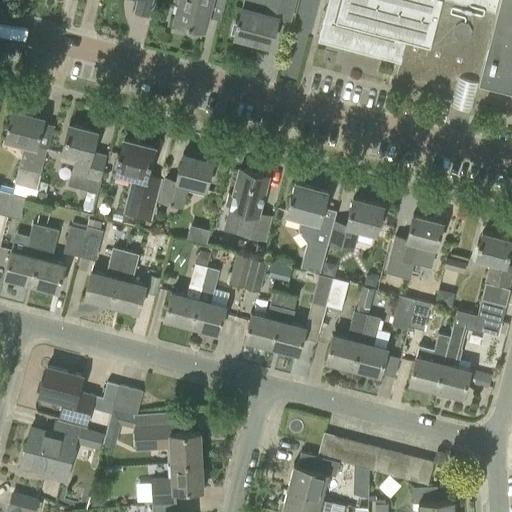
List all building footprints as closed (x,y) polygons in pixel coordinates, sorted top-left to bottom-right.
[(135,0),(133,12),(149,16),(153,0),(135,0)] [(172,0),(172,1),(178,3),(174,21),(203,29),(205,23),(206,16),(219,20),(224,0),(172,0)] [(295,0),(243,0),(234,37),(270,46),(277,18),(291,21),(295,0)] [(511,0),(327,0),(317,40),(321,41),(399,62),(395,77),(400,78),(511,107),(511,0)] [(13,108),(5,138),(24,143),(12,194),(13,194),(32,199),(34,199),(37,189),(36,189),(46,149),(48,149),(54,124),(43,122),(44,117),(13,108)] [(69,123),(62,151),(61,159),(72,163),(67,186),(96,193),(106,154),(92,150),(97,130),(69,123)] [(124,138),(115,172),(132,176),(122,212),(151,219),(162,177),(148,174),(155,146),(124,138)] [(213,161),(183,153),(176,179),(164,176),(157,201),(182,208),(189,183),(206,188),(213,161)] [(240,168),(230,207),(239,209),(233,232),(265,241),(272,215),(259,212),(269,176),(240,168)] [(294,183),(286,213),(301,217),(298,229),(307,242),(300,266),(320,271),(322,262),(328,244),(334,220),(331,230),(317,226),(318,221),(325,197),(327,191),(294,183)] [(13,194),(12,194),(0,190),(0,213),(7,216),(13,194)] [(87,192),(82,209),(90,211),(95,194),(87,192)] [(13,194),(7,216),(19,219),(23,201),(31,203),(32,199),(13,194)] [(382,205),(353,198),(346,223),(334,220),(328,244),(353,251),(359,228),(376,232),(382,205)] [(442,221),(412,213),(407,237),(394,234),(388,255),(386,254),(382,269),(397,273),(401,259),(414,263),(419,242),(435,246),(442,221)] [(87,225),(86,229),(79,256),(95,260),(103,229),(100,228),(101,222),(89,218),(87,225)] [(3,277),(30,284),(45,225),(32,222),(24,253),(10,249),(3,277)] [(58,229),(45,225),(30,284),(58,291),(65,263),(51,260),(58,229)] [(62,251),(79,256),(86,229),(70,225),(62,251)] [(475,256),(490,260),(485,281),(508,287),(511,270),(511,264),(505,263),(511,239),(482,231),(475,256)] [(83,298),(110,305),(124,249),(112,246),(105,274),(91,270),(83,298)] [(138,253),(124,249),(110,305),(137,312),(144,284),(131,281),(138,253)] [(198,298),(206,266),(205,265),(209,253),(198,250),(195,263),(194,262),(186,295),(170,291),(163,318),(190,325),(198,298)] [(228,283),(243,287),(252,255),(236,252),(228,283)] [(264,258),(252,255),(243,287),(259,291),(267,259),(264,258)] [(443,267),(464,272),(466,262),(446,256),(443,267)] [(334,274),(337,263),(324,260),(321,271),(334,274)] [(288,281),(291,267),(273,262),(270,277),(288,281)] [(219,269),(206,266),(198,298),(190,325),(218,333),(225,305),(210,301),(219,269)] [(371,273),(365,277),(364,283),(375,285),(378,274),(371,273)] [(325,305),(332,277),(318,274),(311,301),(325,305)] [(156,294),(160,277),(150,275),(146,292),(156,294)] [(332,277),(325,305),(341,309),(348,281),(332,277)] [(508,287),(485,281),(481,298),(505,304),(510,288),(508,287)] [(352,367),(366,313),(368,314),(374,288),(362,285),(355,310),(353,310),(347,336),(332,332),(325,360),(352,367)] [(452,307),(455,290),(440,287),(437,304),(452,307)] [(244,339),(270,346),(284,292),(274,289),(266,315),(251,312),(244,339)] [(298,353),(305,325),(289,321),(296,295),(284,292),(270,346),(298,353)] [(390,325),(406,328),(413,298),(398,294),(390,325)] [(438,332),(431,358),(416,354),(430,302),(413,298),(406,328),(408,329),(400,359),(413,363),(408,382),(435,389),(442,361),(448,334),(438,332)] [(505,304),(481,298),(476,314),(484,316),(501,321),(505,304)] [(463,396),(470,368),(455,364),(465,326),(480,330),(480,329),(498,333),(501,321),(484,316),(476,314),(456,309),(450,335),(448,334),(442,361),(435,389),(463,396)] [(380,317),(368,314),(366,313),(352,367),(379,374),(386,346),(373,343),(380,317)] [(86,427),(91,408),(110,413),(118,384),(107,381),(102,396),(78,389),(82,374),(46,365),(39,394),(62,400),(57,419),(86,427)] [(474,369),(472,377),(475,378),(474,382),(488,386),(491,373),(474,369)] [(124,410),(130,387),(118,384),(110,413),(112,407),(124,410)] [(143,390),(130,387),(124,410),(134,413),(137,413),(143,390)] [(135,450),(170,448),(171,462),(200,460),(198,432),(171,434),(169,410),(137,413),(136,413),(134,413),(133,413),(135,450)] [(49,475),(64,479),(73,442),(94,448),(90,464),(97,465),(103,442),(105,434),(102,434),(103,432),(54,420),(51,432),(30,426),(20,463),(50,471),(49,475)] [(109,420),(105,434),(103,442),(113,444),(118,423),(109,420)] [(317,455),(330,458),(336,435),(324,432),(317,455)] [(336,435),(330,458),(341,461),(347,438),(336,435)] [(347,438),(341,461),(351,464),(358,441),(347,438)] [(361,466),(368,443),(358,441),(351,464),(361,466)] [(368,443),(361,466),(373,469),(379,446),(368,443)] [(379,446),(373,469),(384,472),(390,449),(379,446)] [(390,449),(384,472),(395,475),(401,452),(390,449)] [(294,463),(287,488),(321,497),(328,472),(329,472),(332,460),(301,452),(298,464),(294,463)] [(401,452),(395,475),(406,478),(411,454),(401,452)] [(411,454),(406,478),(416,481),(422,457),(411,454)] [(434,460),(422,457),(416,481),(428,484),(434,460)] [(200,460),(171,462),(172,476),(150,478),(153,504),(175,503),(176,502),(175,490),(202,489),(200,460)] [(412,510),(417,510),(417,511),(453,511),(453,499),(437,499),(436,485),(411,486),(412,510)] [(281,511),(283,511),(316,511),(321,497),(287,488),(281,511)] [(7,509),(10,510),(9,511),(34,511),(37,498),(11,490),(7,509)] [(90,494),(91,505),(103,504),(103,498),(96,493),(90,494)] [(325,493),(319,511),(328,511),(333,496),(325,493)] [(344,511),(345,501),(331,500),(329,511),(344,511)] [(153,511),(175,511),(175,503),(153,504),(153,511)] [(375,503),(374,511),(387,511),(387,503),(375,503)]
